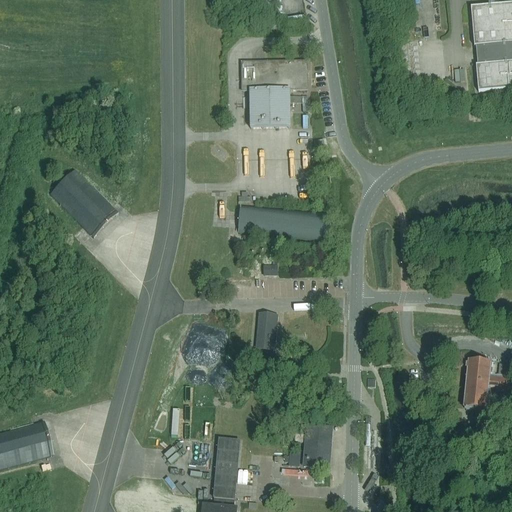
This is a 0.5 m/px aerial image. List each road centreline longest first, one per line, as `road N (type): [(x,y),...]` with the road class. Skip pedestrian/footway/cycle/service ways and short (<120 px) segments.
road 1 (unclassified): [(355,298),(359,228),(381,185),(429,158),(511,149)]
road 2 (unclassified): [(350,511),(355,298)]
road 3 (unclassified): [(355,298),(511,306)]
